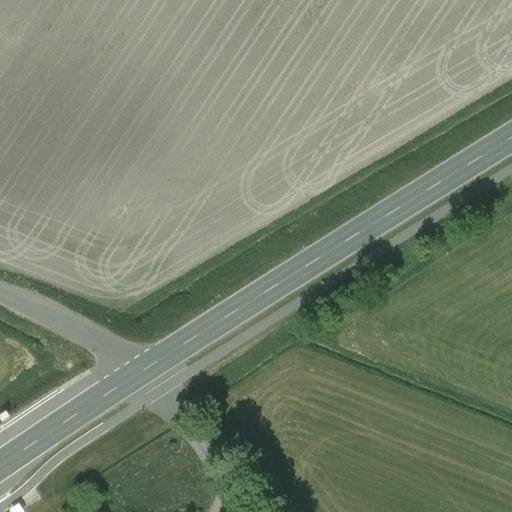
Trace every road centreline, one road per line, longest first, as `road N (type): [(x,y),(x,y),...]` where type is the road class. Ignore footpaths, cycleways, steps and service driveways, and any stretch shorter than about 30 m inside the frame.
road 1 (secondary): [(144,370),(511,137)]
road 2 (secondary): [(0,466),(144,370)]
road 3 (unclassified): [(144,370),(0,294)]
